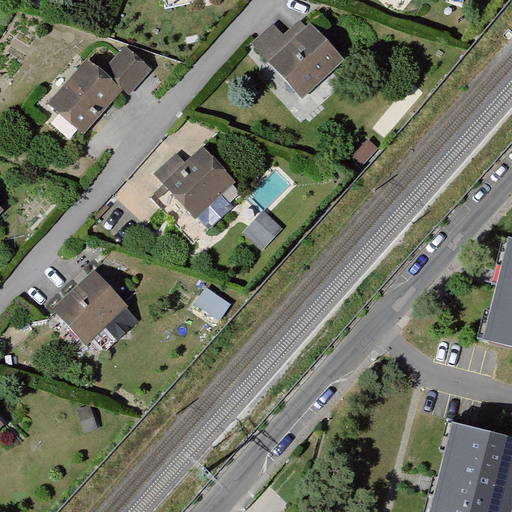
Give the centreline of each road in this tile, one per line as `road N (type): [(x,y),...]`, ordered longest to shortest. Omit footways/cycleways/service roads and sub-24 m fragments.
road 1 (residential): [(511,178),(211,511)]
road 2 (residential): [(0,300),(263,0)]
